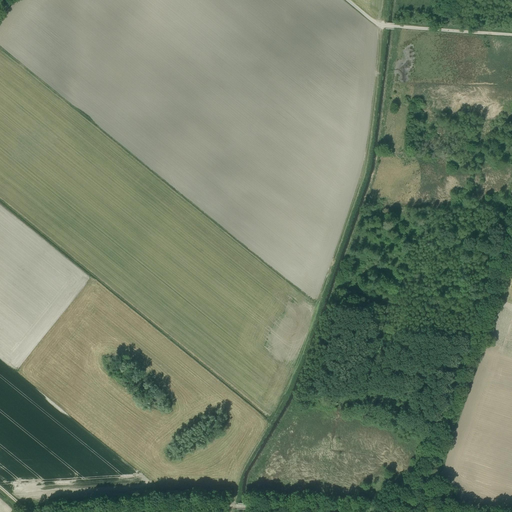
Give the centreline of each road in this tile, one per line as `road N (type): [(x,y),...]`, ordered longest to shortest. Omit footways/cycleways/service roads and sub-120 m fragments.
road 1 (track): [(233,511),(239,473),(299,360),(366,168),(385,0)]
road 2 (track): [(0,47),(318,306)]
road 3 (track): [(103,511),(235,505),(510,511)]
road 4 (track): [(511,197),(405,508)]
road 5 (track): [(511,35),(377,25),(346,0)]
